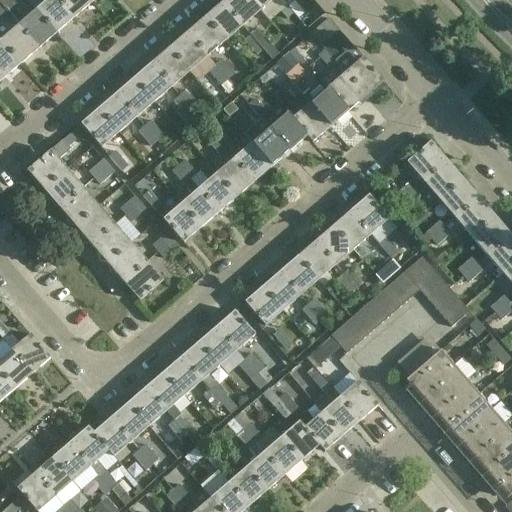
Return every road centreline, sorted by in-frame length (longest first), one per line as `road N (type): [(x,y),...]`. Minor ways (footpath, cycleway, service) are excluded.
road 1 (residential): [(99,365),(128,362),(435,96)]
road 2 (residential): [(0,155),(182,0)]
road 3 (residential): [(322,511),(386,456),(411,448),(434,459),(478,511)]
road 4 (residential): [(99,365),(81,358),(0,260)]
road 5 (residential): [(435,96),(353,0)]
